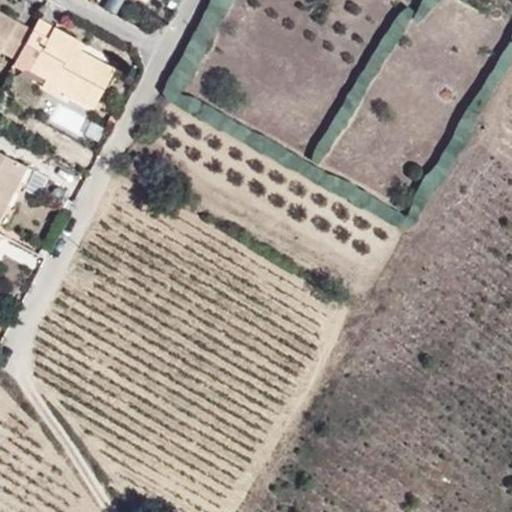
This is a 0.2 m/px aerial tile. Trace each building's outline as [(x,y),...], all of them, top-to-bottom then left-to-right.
[(35,29),(0,10),(0,58),(2,56),(16,64),(27,45),(35,29)] [(117,64),(78,43),(81,36),(42,16),(27,45),(41,54),(38,60),(72,77),(68,86),(98,103),(117,64)] [(72,77),(38,60),(31,75),(65,92),(68,86),(72,77)] [(55,107),(50,124),(81,132),(86,115),(55,107)] [(34,199),(22,193),(32,173),(0,155),(0,239),(9,245),(34,199)] [(153,172),(133,162),(126,174),(145,185),(153,172)] [(34,199),(45,180),(32,173),(22,193),(34,199)] [(0,259),(1,260),(9,245),(0,239),(0,259)]
